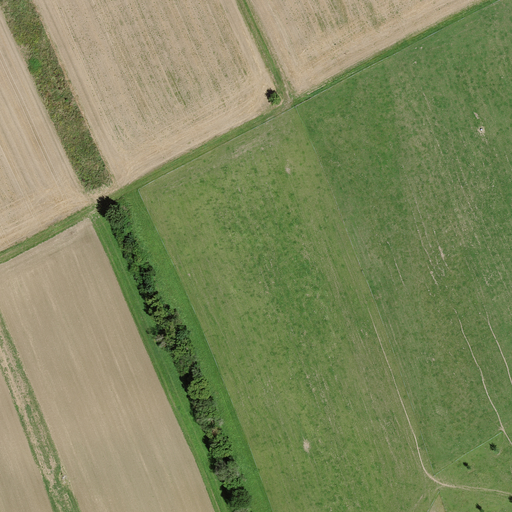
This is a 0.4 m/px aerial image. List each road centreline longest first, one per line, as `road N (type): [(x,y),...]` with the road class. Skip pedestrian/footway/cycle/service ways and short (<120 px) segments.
road 1 (track): [(0,256),(295,101),(247,0)]
road 2 (track): [(489,0),(295,101)]
